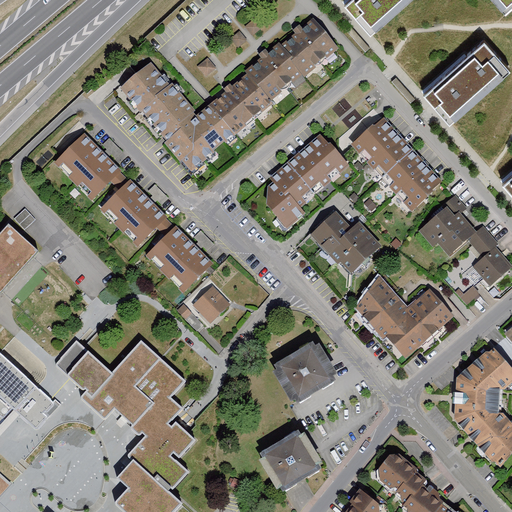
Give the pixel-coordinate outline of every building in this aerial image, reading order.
[(412,0),(348,0),(346,2),(374,34),(412,0)] [(511,12),(511,0),(497,0),(510,15),(511,12)] [(292,65),(303,78),(305,80),(340,52),(315,22),(303,32),(301,29),(295,34),(297,36),(283,48),(295,62),(292,65)] [(253,23),(245,30),(253,39),(261,32),(253,23)] [(240,35),(231,42),(239,52),(248,44),(240,35)] [(511,71),(511,70),(485,40),(426,92),(453,123),(511,71)] [(247,77),(271,105),(303,78),(292,65),(295,62),(283,48),(281,46),(270,55),(267,52),(260,59),(262,61),(246,75),(248,76),(247,77)] [(208,62),(198,70),(206,80),(216,72),(208,62)] [(152,66),(121,91),(141,114),(142,113),(169,144),(165,147),(181,166),(183,164),(193,176),(216,156),(215,154),(225,145),(227,148),(237,138),(211,109),(197,120),(195,117),(198,115),(172,85),(170,87),(152,66)] [(226,96),(211,109),(237,138),(274,108),(271,105),(247,77),(233,90),(230,87),(223,93),(226,96)] [(354,149),(383,181),(414,153),(384,121),(354,149)] [(85,137),(56,167),(93,204),(122,174),(85,137)] [(321,139),(295,160),(325,191),(350,170),(321,139)] [(414,153),(383,181),(414,214),(444,186),(414,153)] [(325,191),(295,160),(270,183),(273,186),(268,191),(267,208),(287,233),(305,218),(301,212),(325,191)] [(101,213),(138,250),(168,221),(131,184),(101,213)] [(465,211),(456,200),(433,219),(436,222),(420,235),(434,252),(439,248),(449,259),(476,236),(459,217),(465,211)] [(337,216),(312,239),(351,280),(383,251),(359,225),(352,232),(337,216)] [(8,223),(0,231),(0,290),(38,249),(8,223)] [(176,229),(146,259),(184,297),(214,267),(176,229)] [(484,232),(469,245),(483,260),(472,271),(490,291),(511,271),(511,269),(495,251),(498,248),(484,232)] [(408,314),(381,284),(354,308),(363,318),(393,351),(406,365),(456,320),(431,293),(408,314)] [(466,303),(480,294),(474,286),(460,295),(466,303)] [(213,290),(194,309),(211,327),(231,308),(213,290)] [(120,506),(125,511),(180,511),(184,508),(171,496),(189,476),(177,465),(196,445),(178,428),(173,433),(169,430),(184,413),(172,402),(187,386),(143,346),(115,378),(77,346),(56,369),(89,395),(85,402),(107,422),(116,411),(135,428),(133,431),(141,439),(144,436),(148,440),(131,459),(137,464),(121,481),(133,492),(120,506)] [(316,350),(282,370),(302,404),(336,384),(316,350)] [(511,370),(494,351),(459,381),(503,397),(511,388),(511,370)] [(0,428),(16,411),(38,431),(58,409),(0,356),(0,428)] [(503,397),(459,381),(456,423),(502,409),(503,397)] [(511,422),(502,409),(456,423),(500,471),(511,457),(511,422)] [(302,442),(267,461),(286,494),(321,475),(302,442)] [(453,511),(398,456),(380,473),(382,487),(404,511),(453,511)] [(380,511),(381,508),(362,493),(352,505),(356,509),(353,511),(380,511)]
